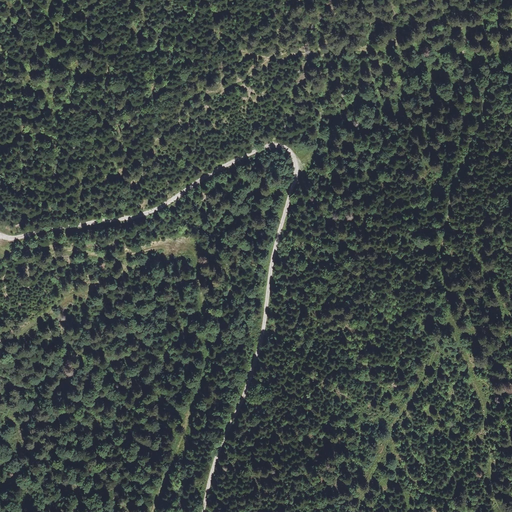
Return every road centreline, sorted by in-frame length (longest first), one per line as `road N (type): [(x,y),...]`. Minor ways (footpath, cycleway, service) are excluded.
road 1 (track): [(202,511),(262,337),(296,178),(288,147),(275,142),(251,152),(141,215),(0,235)]
road 2 (track): [(148,511),(205,366),(189,248),(0,249)]
road 3 (track): [(174,245),(84,290),(0,348)]
